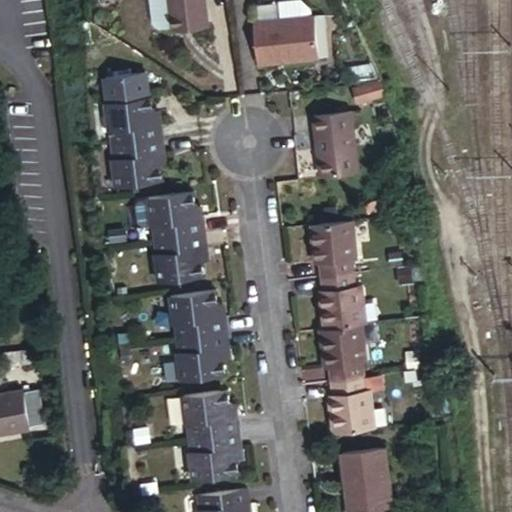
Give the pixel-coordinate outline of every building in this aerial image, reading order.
[(204,0),(166,0),(170,27),(207,22),(204,0)] [(280,18),(309,15),(308,5),(301,0),(281,0),(277,0),(280,18)] [(280,18),(251,21),(257,63),(317,55),(312,14),(309,15),(280,18)] [(322,55),(317,14),(312,14),(317,55),(322,55)] [(108,97),(148,92),(145,67),(105,72),(108,97)] [(148,92),(108,97),(105,97),(109,125),(113,125),(115,139),(161,133),(159,118),(154,118),(152,107),(150,92),(148,92)] [(346,108),(310,112),(318,172),(353,168),(346,108)] [(163,148),(161,133),(115,139),(116,154),(113,154),(115,182),(161,176),(159,161),(157,149),(163,148)] [(151,221),(153,235),(200,229),(198,215),(192,216),(191,203),(189,189),(144,195),(147,221),(151,221)] [(355,255),(350,215),(308,220),(311,246),(317,245),(319,257),(321,272),(351,268),(350,256),(355,255)] [(200,229),(153,235),(155,250),(151,251),(155,278),(200,272),(198,256),(196,245),(202,244),(200,229)] [(353,281),(351,268),(321,272),(323,286),(324,298),(319,298),(323,325),(358,320),(364,320),(359,281),(353,281)] [(171,319),(173,333),(219,328),(218,313),(212,313),(210,302),(208,287),(162,293),(166,319),(171,319)] [(323,325),(318,325),(321,352),(325,351),(327,364),(329,378),(359,374),(357,361),(363,360),(358,320),(323,325)] [(219,328),(173,333),(175,347),(170,348),(173,375),(219,370),(217,355),(215,343),(221,342),(219,328)] [(36,360),(34,349),(4,355),(6,365),(36,360)] [(331,429),(372,424),(367,386),(360,387),(359,374),(329,378),(331,391),(332,403),(328,403),(331,429)] [(185,432),(232,426),(230,410),(224,411),(223,400),(221,385),(175,391),(179,418),(183,418),(185,432)] [(25,387),(0,391),(0,431),(32,425),(32,423),(25,389),(25,387)] [(44,420),(38,387),(25,389),(32,423),(44,420)] [(234,442),(232,426),(185,432),(187,446),(182,446),(186,474),(232,469),(230,454),(228,443),(234,442)] [(342,481),(385,476),(381,443),(338,448),(342,481)] [(389,507),(385,476),(342,481),(342,484),(347,484),(351,511),(389,507)] [(345,511),(350,511),(351,511),(347,484),(342,484),(345,511)] [(238,501),(243,500),(241,485),(193,491),(195,506),(192,506),(192,511),(239,511),(240,511),(238,501)]
